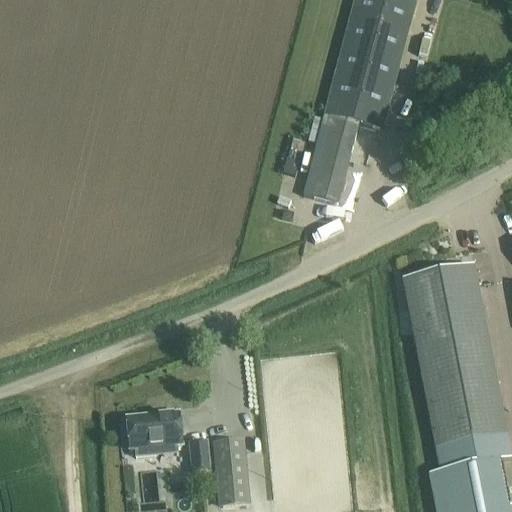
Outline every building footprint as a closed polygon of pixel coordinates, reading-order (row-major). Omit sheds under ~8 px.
[(382,130),(416,0),(354,0),(324,117),(382,130)] [(313,201),(337,207),(357,130),(334,124),(313,201)] [(443,125),(428,130),(435,147),(449,141),(443,125)] [(507,437),(477,287),(473,268),(402,282),(406,301),(436,452),(441,476),(428,478),(434,511),(511,511),(511,510),(509,511),(500,463),(511,461),(507,437)] [(177,448),(183,447),(180,417),(126,422),(129,452),(135,452),(135,460),(158,457),(178,456),(177,448)] [(216,445),(222,509),(246,507),(240,443),(216,445)] [(206,444),(190,446),(193,476),(209,474),(206,444)]
